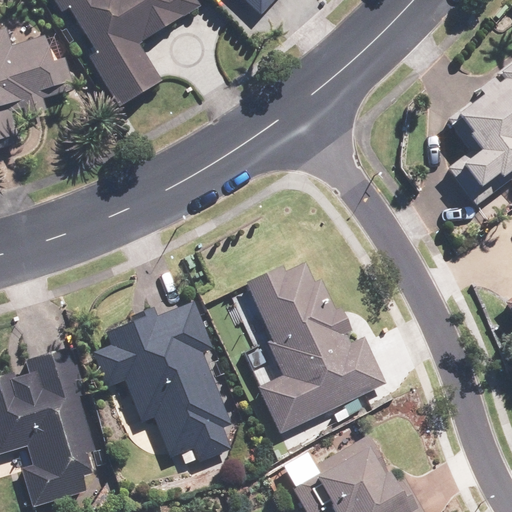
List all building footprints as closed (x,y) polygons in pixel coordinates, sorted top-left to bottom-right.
[(138,40),(201,6),(197,0),(58,0),(65,12),(72,8),(97,53),(90,57),(118,107),(162,83),(138,40)] [(244,0),(260,15),(273,0),(244,0)] [(8,30),(0,32),(0,144),(20,138),(15,121),(48,111),(45,100),(74,92),(63,58),(52,61),(44,33),(12,43),(8,30)] [(481,92),(446,118),(470,150),(447,167),(475,205),(511,177),(511,61),(477,88),(481,92)] [(256,385),(278,433),(386,384),(364,336),(351,342),(347,334),(352,331),(341,306),(336,309),(322,278),(315,282),(305,261),(285,270),(282,264),(245,281),(271,339),(267,341),(281,373),(256,385)] [(213,348),(193,300),(157,315),(153,306),(131,315),(133,322),(105,334),(109,345),(88,354),(103,389),(124,381),(141,422),(153,417),(170,459),(193,449),(199,464),(232,450),(222,427),(230,423),(201,353),(213,348)] [(86,394),(72,346),(23,361),(32,390),(18,394),(11,372),(0,375),(0,454),(26,446),(32,464),(21,468),(33,508),(88,491),(83,476),(93,473),(87,453),(94,451),(78,396),(86,394)] [(369,435),(314,465),(319,473),(292,488),(305,511),(414,511),(422,508),(405,476),(398,480),(392,469),(389,471),(369,435)]
